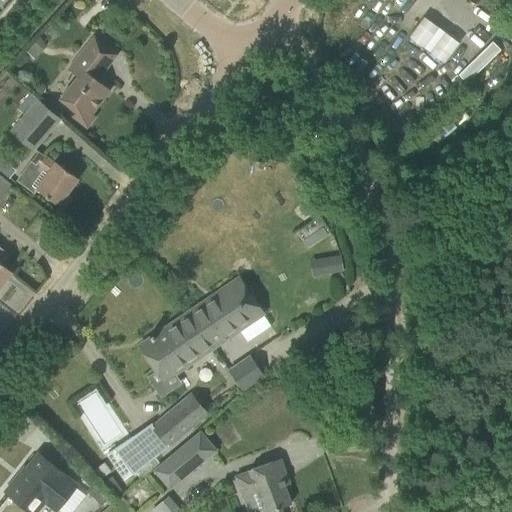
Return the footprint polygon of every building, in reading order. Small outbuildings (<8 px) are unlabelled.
[(438,27),(423,47),(429,52),(444,32),(438,27)] [(26,50),(33,58),(47,44),(39,36),(26,50)] [(77,76),(59,99),(76,112),(78,109),(88,117),(110,90),(93,77),(113,52),(93,36),(67,69),(77,76)] [(9,131),(32,150),(60,117),(38,98),(9,131)] [(15,180),(17,182),(33,194),(36,190),(58,205),(60,203),(63,205),(66,205),(71,198),(70,195),(67,193),(78,178),(38,149),(15,180)] [(0,170),(8,176),(14,168),(0,156),(0,170)] [(48,221),(40,231),(45,236),(54,226),(48,221)] [(342,268),(339,254),(326,257),(329,271),(342,268)] [(0,262),(0,286),(12,271),(0,262)] [(150,337),(139,345),(163,381),(262,313),(238,278),(226,286),(228,289),(204,306),(202,302),(175,321),(177,324),(156,338),(152,333),(149,336),(150,337)] [(228,369),(242,390),(264,375),(250,354),(228,369)] [(319,363),(322,374),(341,367),(337,357),(319,363)] [(107,448),(128,434),(116,417),(111,421),(103,410),(107,408),(95,389),(76,401),(107,448)] [(106,453),(124,479),(132,473),(168,445),(208,412),(190,392),(151,423),(150,422),(106,453)] [(153,469),(169,488),(216,449),(200,429),(153,469)] [(89,445),(81,451),(90,461),(98,454),(89,445)] [(27,468),(26,467),(6,492),(31,511),(35,511),(53,491),(64,499),(76,484),(39,454),(27,468)] [(254,492),(261,511),(258,511),(281,511),(280,507),(290,504),(280,475),(285,473),(280,458),(234,475),(242,496),(254,492)] [(111,476),(103,481),(114,496),(121,491),(111,476)] [(179,511),(167,497),(156,507),(159,511),(179,511)]
